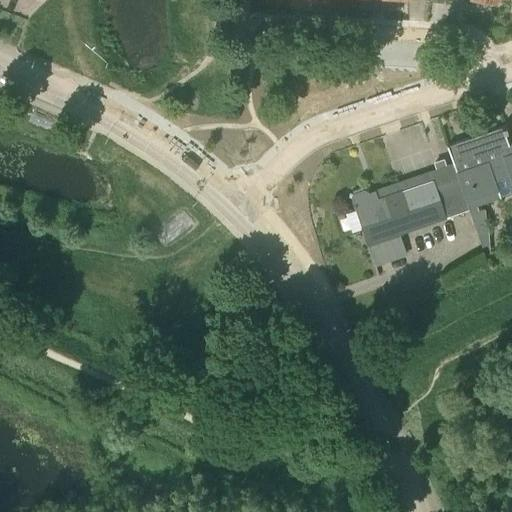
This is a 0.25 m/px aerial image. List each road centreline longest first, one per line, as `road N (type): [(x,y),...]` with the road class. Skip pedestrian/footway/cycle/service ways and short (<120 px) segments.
road 1 (tertiary): [(417,511),(309,300),(229,202)]
road 2 (residential): [(229,202),(307,133),(484,68)]
road 3 (residential): [(484,68),(463,39),(237,27),(233,0)]
road 4 (tertiary): [(229,202),(132,127),(0,66)]
